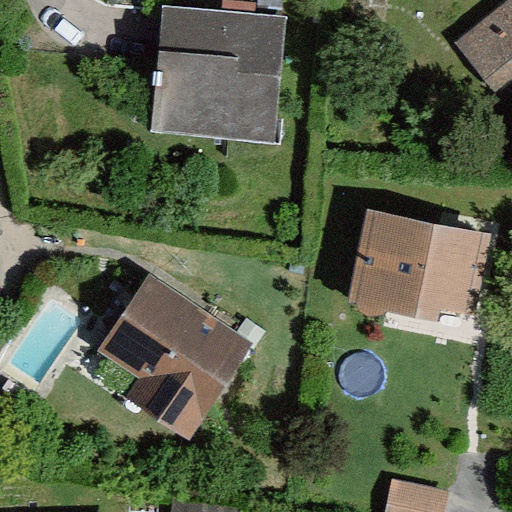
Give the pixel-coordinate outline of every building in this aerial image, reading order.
[(511,0),(449,50),(483,93),(511,70),(511,0)] [(285,15),(149,4),(139,129),(275,140),(285,15)] [(480,240),(354,204),(329,294),(455,330),(480,240)] [(253,347),(145,272),(93,347),(133,374),(110,408),(178,455),(253,347)] [(385,511),(444,511),(447,486),(389,479),(385,511)] [(171,498),(170,511),(237,511),(238,503),(171,498)]
